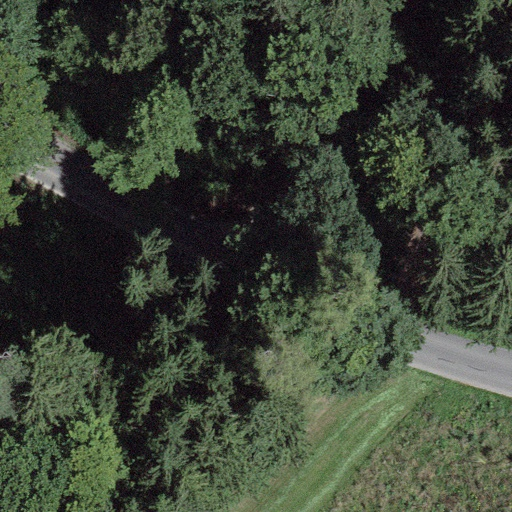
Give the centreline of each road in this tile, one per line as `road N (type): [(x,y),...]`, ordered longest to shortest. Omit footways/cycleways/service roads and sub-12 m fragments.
road 1 (unclassified): [(511,377),(388,341),(0,131)]
road 2 (track): [(225,258),(387,0)]
